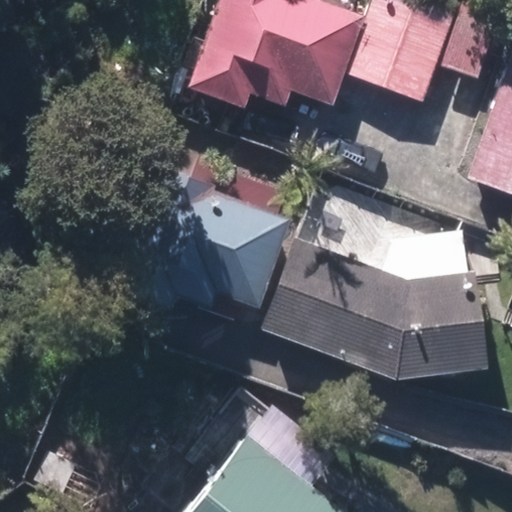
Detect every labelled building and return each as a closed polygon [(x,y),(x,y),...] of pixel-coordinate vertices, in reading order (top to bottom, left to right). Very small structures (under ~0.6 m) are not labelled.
[(216,0),(185,85),(241,105),(246,90),(281,103),(287,88),(328,103),(361,15),(321,0),(216,0)] [(454,5),(440,0),(370,0),(346,72),(421,98),(454,5)] [(511,20),(466,3),(442,67),(489,84),(511,20)] [(511,41),(462,174),(511,192),(511,41)] [(212,290),(256,306),(289,219),(212,191),(213,186),(161,167),(117,286),(167,305),(173,291),(207,303),(212,290)] [(257,326),(392,378),(482,365),(469,271),(407,280),(291,236),(257,326)] [(339,511),(247,435),(182,511),(339,511)]
